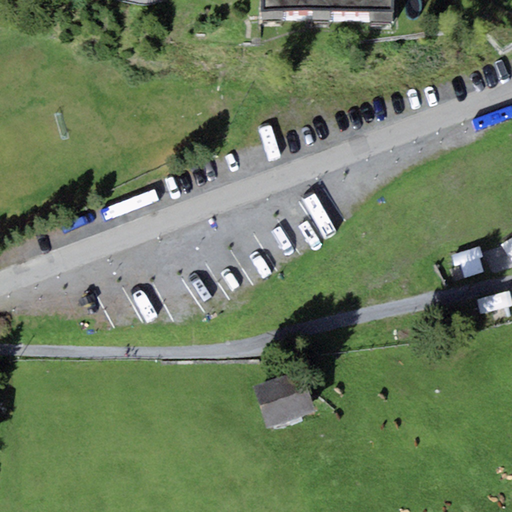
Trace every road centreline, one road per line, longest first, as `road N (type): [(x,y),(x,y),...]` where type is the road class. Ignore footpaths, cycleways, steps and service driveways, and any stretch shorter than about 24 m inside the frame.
road 1 (residential): [(511,89),(0,287)]
road 2 (track): [(0,351),(225,352),(304,325),(511,281)]
